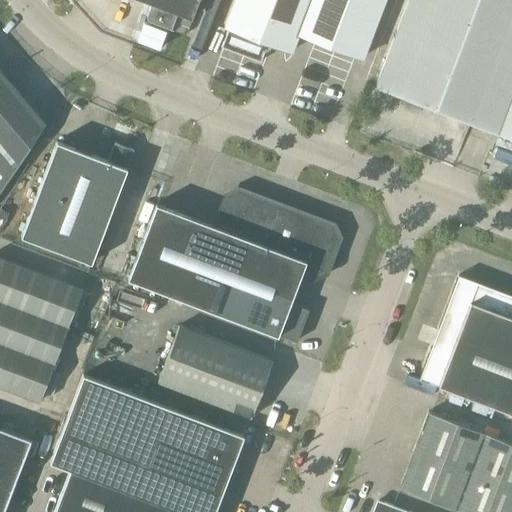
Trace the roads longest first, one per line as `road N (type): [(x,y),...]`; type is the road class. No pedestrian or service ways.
road 1 (unclassified): [(420,198),(112,75),(60,41),(21,0)]
road 2 (unclassified): [(299,511),(420,198)]
